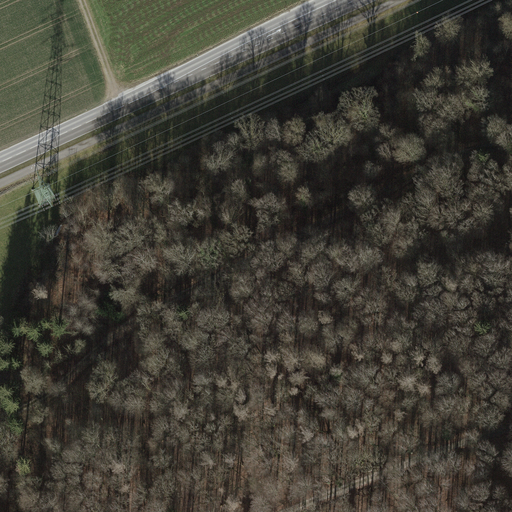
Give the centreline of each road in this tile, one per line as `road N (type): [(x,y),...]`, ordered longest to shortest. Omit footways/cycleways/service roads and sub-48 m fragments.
road 1 (track): [(511,147),(421,167),(245,259),(127,324),(35,401),(0,415)]
road 2 (primary): [(0,162),(347,0)]
road 3 (track): [(284,511),(511,426)]
